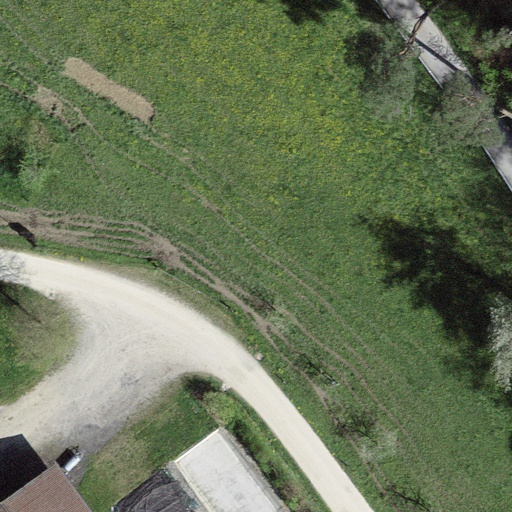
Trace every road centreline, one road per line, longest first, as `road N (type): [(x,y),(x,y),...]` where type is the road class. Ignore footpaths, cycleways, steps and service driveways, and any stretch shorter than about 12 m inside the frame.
road 1 (track): [(350,511),(223,355),(157,309),(82,281),(0,264)]
road 2 (residential): [(511,163),(397,0)]
